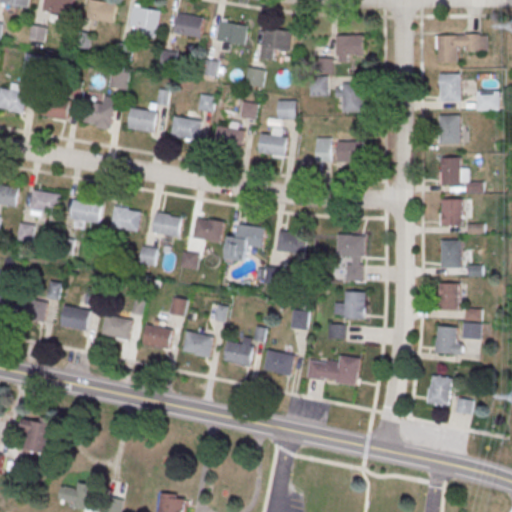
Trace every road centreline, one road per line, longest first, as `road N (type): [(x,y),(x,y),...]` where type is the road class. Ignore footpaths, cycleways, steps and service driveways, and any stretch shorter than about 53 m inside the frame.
road 1 (tertiary): [(511,482),(0,368)]
road 2 (residential): [(382,451),(402,299),(400,0)]
road 3 (residential): [(402,201),(269,193),(0,147)]
